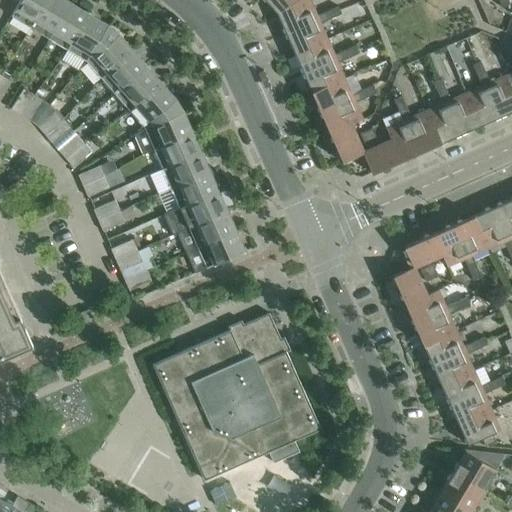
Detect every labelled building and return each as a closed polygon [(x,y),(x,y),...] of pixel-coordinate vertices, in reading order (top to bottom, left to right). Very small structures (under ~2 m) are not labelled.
[(21,0),(11,16),(31,28),(47,0),(21,0)] [(49,39),(71,3),(66,0),(47,0),(31,28),(49,39)] [(265,0),(277,14),(298,0),(265,0)] [(310,0),(298,0),(277,14),(286,34),(319,19),(317,15),(310,0)] [(68,50),(90,12),(89,11),(88,11),(86,11),(85,11),(71,3),(49,39),(68,50)] [(338,6),(327,11),(331,19),(342,14),(340,10),(338,6)] [(331,19),(327,11),(317,15),(319,19),(286,34),(295,54),(328,39),(321,23),(331,19)] [(108,25),(94,16),(93,15),(93,14),(92,13),(90,12),(68,50),(86,61),(108,25)] [(130,47),(119,34),(108,25),(86,61),(87,62),(102,78),(135,49),(134,48),(133,48),(131,47),(130,47)] [(334,55),(328,39),(295,54),(304,73),(336,59),(334,55)] [(356,45),(345,50),(348,58),(359,53),(358,49),(356,45)] [(116,95),(148,67),(137,54),(137,53),(136,52),(136,51),(136,50),(135,49),(102,78),(116,95)] [(348,58),(345,50),(334,55),(336,59),(304,73),(312,93),(345,79),(338,63),(348,58)] [(473,65),(477,76),(485,72),(481,61),(477,63),(473,65)] [(130,111),(164,82),(163,81),(161,80),(159,79),(148,67),(116,95),(130,111)] [(486,84),(500,117),(511,111),(511,87),(510,83),(507,75),(490,82),(485,72),(477,76),(482,86),(486,84)] [(0,101),(12,82),(2,76),(0,78),(0,101)] [(352,94),(345,79),(312,93),(321,113),(354,98),(352,94)] [(433,82),(438,93),(446,89),(441,79),(437,80),(433,82)] [(176,99),(165,87),(165,85),(165,83),(164,83),(164,82),(130,111),(145,128),(145,129),(184,111),(176,99)] [(482,86),(466,93),(481,126),(500,117),(486,84),(482,86)] [(373,85),(362,90),(366,98),(377,93),(375,89),(373,85)] [(23,89),(11,109),(21,115),(34,95),(23,89)] [(447,102),(461,134),(481,126),(466,93),(451,100),(446,89),(438,93),(443,103),(447,102)] [(366,98),(362,90),(352,94),(354,98),(321,113),(330,134),(352,124),(363,119),(355,102),(366,98)] [(34,95),(21,115),(36,124),(51,106),(49,104),(34,95)] [(394,100),(398,110),(406,107),(402,96),(398,98),(394,100)] [(427,110),(441,143),(461,134),(447,102),(443,103),(427,110)] [(45,135),(63,119),(54,108),(51,106),(36,124),(45,135)] [(407,119),(421,152),(441,143),(427,110),(411,117),(406,107),(398,110),(403,121),(407,119)] [(143,154),(154,149),(197,130),(196,129),(195,128),(195,127),(193,126),(184,111),(145,129),(134,134),(143,154)] [(53,144),(71,128),(63,119),(45,135),(53,144)] [(391,139),(401,161),(421,152),(407,119),(403,121),(386,128),(391,139)] [(364,151),(352,124),(330,134),(343,162),(363,153),(364,151)] [(373,129),(360,134),(363,140),(375,135),(373,129)] [(163,169),(203,151),(197,135),(197,134),(197,133),(197,132),(197,131),(197,130),(154,149),(163,169)] [(76,135),(58,150),(66,159),(84,144),(76,135)] [(365,146),(378,141),(375,135),(363,140),(365,146)] [(391,139),(364,151),(363,153),(372,174),(401,161),(391,139)] [(74,168),(92,153),(84,144),(66,159),(74,168)] [(171,188),(213,170),(213,169),(212,168),(211,166),(210,166),(203,151),(163,169),(171,188)] [(100,166),(78,175),(83,186),(105,177),(100,166)] [(180,208),(220,190),(213,175),(214,174),(214,173),(214,172),(214,171),(213,170),(171,188),(180,208)] [(88,197),(110,188),(105,177),(83,186),(88,197)] [(180,208),(189,228),(230,210),(230,208),(229,208),(228,207),(226,206),(220,190),(180,208)] [(511,199),(493,207),(508,240),(511,238),(511,237),(511,199)] [(115,200),(93,210),(98,221),(120,211),(115,200)] [(493,207),(473,216),(488,249),(504,242),(508,252),(511,250),(511,239),(511,238),(508,240),(493,207)] [(189,228),(177,233),(186,253),(237,230),(230,215),(230,214),(231,213),(231,212),(230,211),(230,210),(189,228)] [(103,232),(125,222),(120,211),(98,221),(103,232)] [(454,225),(468,257),(472,256),(488,249),(473,216),(454,225)] [(454,225),(433,234),(442,256),(447,267),(464,259),(469,270),(477,266),(472,256),(468,257),(454,225)] [(245,247),(244,247),(237,230),(186,253),(195,273),(247,251),(247,249),(246,249),(245,247)] [(404,247),(413,267),(415,268),(442,256),(433,234),(404,247)] [(133,240),(111,249),(116,260),(138,251),(133,240)] [(149,246),(138,251),(142,261),(154,257),(149,246)] [(121,271),(142,261),(138,251),(116,260),(121,271)] [(433,264),(420,270),(423,276),(435,270),(433,264)] [(481,277),(477,266),(469,270),(473,280),(477,279),(481,277)] [(413,267),(393,276),(406,304),(427,295),(415,268),(413,267)] [(0,359),(33,345),(0,270),(0,359)] [(129,291),(151,281),(146,270),(124,280),(129,291)] [(426,282),(438,276),(435,270),(423,276),(426,282)] [(427,295),(406,304),(415,325),(447,310),(446,307),(438,290),(427,295)] [(467,297),(456,302),(460,310),(471,305),(469,301),(467,297)] [(447,310),(415,325),(424,345),(456,331),(449,315),(460,310),(456,302),(446,307),(447,310)] [(84,323),(93,318),(89,309),(80,313),(84,323)] [(230,330),(178,353),(153,364),(175,414),(204,480),(269,452),(274,463),(299,451),(295,441),(321,429),(286,350),(279,336),(269,313),(243,324),(237,327),(230,330)] [(456,331),(424,345),(432,364),(465,350),(463,346),(456,331)] [(484,337),(474,342),(477,350),(488,345),(486,341),(484,337)] [(465,350),(432,364),(441,385),(474,370),(467,354),(477,350),(474,342),(463,346),(465,350)] [(474,370),(441,385),(450,404),(482,390),(481,386),(474,370)] [(502,376),(491,381),(495,389),(505,384),(504,380),(502,376)] [(495,389),(491,381),(481,386),(482,390),(450,404),(459,424),(491,410),(484,394),(495,389)] [(493,434),(500,430),(491,410),(459,424),(468,445),(482,438),(485,446),(496,442),(493,434)] [(494,468),(503,454),(466,450),(453,471),(484,490),(496,469),(494,468)] [(441,492),(471,511),(484,490),(453,471),(441,492)] [(209,492),(216,506),(236,498),(229,483),(209,492)] [(473,511),(471,511),(441,492),(428,511),(473,511)] [(0,511),(22,511),(29,502),(18,496),(11,506),(0,499),(0,511)] [(33,511),(36,507),(29,502),(22,511),(33,511)]
